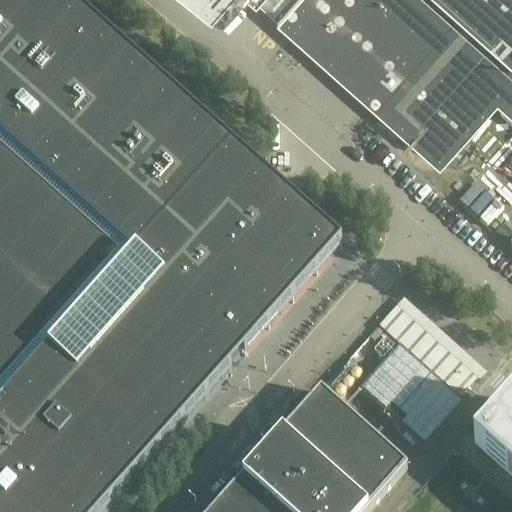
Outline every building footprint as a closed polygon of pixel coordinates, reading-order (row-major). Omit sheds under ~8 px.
[(0,0),(0,511),(108,511),(343,249),(62,0),(0,0)] [(511,0),(259,0),(278,17),(440,161),(498,97),(511,109),(511,0)] [(380,329),(415,361),(463,403),(481,384),(397,309),(380,329)] [(400,348),(389,361),(360,394),(425,451),(465,406),(400,348)] [(322,394),(230,497),(216,511),(370,511),(408,470),(322,394)] [(511,416),(482,450),(511,475),(511,416)]
